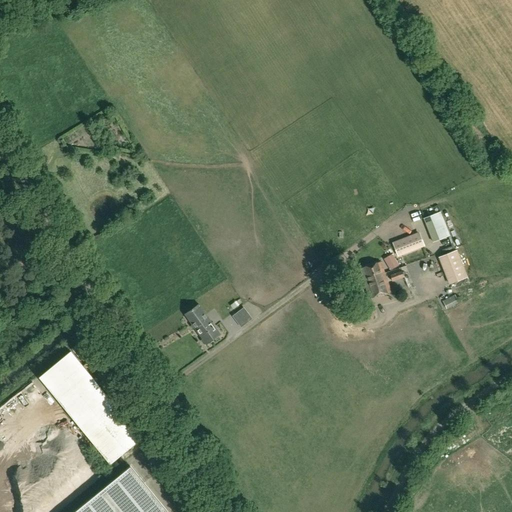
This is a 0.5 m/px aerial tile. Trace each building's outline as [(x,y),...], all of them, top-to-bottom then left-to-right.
[(440,212),(424,218),(433,242),(449,236),(440,212)] [(394,243),(399,256),(424,246),(419,233),(394,243)] [(393,251),(383,257),(391,271),(402,264),(393,251)] [(440,257),(450,283),(467,276),(457,251),(440,257)] [(381,262),(360,269),(369,298),(392,292),(381,262)] [(392,281),(404,277),(402,271),(390,276),(392,281)] [(185,314),(207,344),(221,334),(200,304),(185,314)] [(233,316),(242,327),(253,318),(244,307),(233,316)] [(142,438),(71,351),(39,377),(111,464),(142,438)] [(74,511),(167,511),(130,466),(74,511)]
